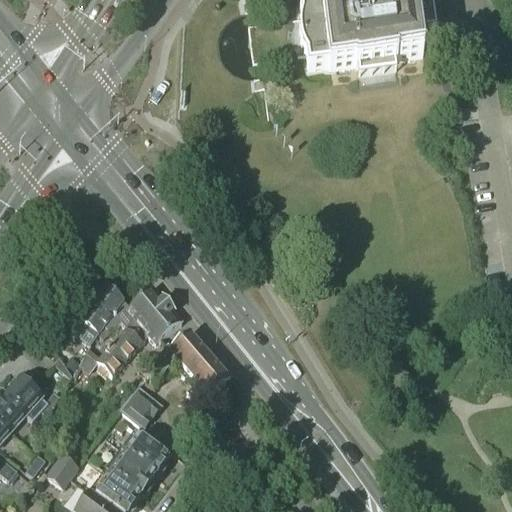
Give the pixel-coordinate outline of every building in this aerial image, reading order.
[(344,0),(319,4),(319,7),(300,10),(301,15),(297,15),(299,30),(297,36),(296,42),(298,47),(302,52),(304,68),(308,68),(308,72),(329,70),(329,73),(355,69),(356,71),(396,66),(396,64),(422,60),(420,44),(434,42),(430,6),(415,8),(414,0),(344,0)] [(94,345),(98,341),(98,340),(109,323),(121,306),(103,290),(69,337),(89,352),(94,345)] [(127,336),(100,366),(96,370),(111,384),(141,352),(135,347),(138,344),(134,341),(140,335),(154,353),(180,331),(152,295),(151,296),(146,290),(133,300),(138,307),(133,312),(125,304),(123,308),(121,306),(109,323),(98,340),(98,341),(94,345),(99,350),(108,339),(121,329),(127,336)] [(229,389),(205,361),(188,342),(162,365),(161,364),(145,384),(156,392),(172,372),(172,373),(183,385),(187,382),(214,413),(230,399),(224,392),(229,389)] [(88,355),(77,372),(86,380),(96,370),(100,366),(88,355)] [(70,363),(64,371),(72,378),(78,369),(70,363)] [(17,382),(2,399),(24,419),(32,426),(47,409),(17,382)] [(137,396),(120,418),(143,436),(161,414),(137,396)] [(2,399),(0,401),(0,427),(9,436),(24,419),(2,399)] [(120,439),(126,431),(118,425),(112,433),(120,439)] [(0,427),(0,446),(9,436),(0,427)] [(119,457),(154,483),(155,482),(160,482),(165,476),(163,471),(169,463),(134,437),(119,457)] [(149,490),(154,483),(119,457),(104,477),(140,503),(141,502),(146,502),(150,496),(149,490)] [(88,466),(97,472),(102,466),(93,459),(88,466)] [(60,461),(44,482),(62,496),(78,474),(60,461)] [(31,470),(38,475),(44,467),(37,462),(31,470)] [(0,480),(8,487),(16,477),(0,463),(0,480)] [(32,484),(38,475),(31,470),(25,478),(32,484)] [(135,511),(135,510),(140,503),(104,477),(89,498),(107,511),(135,511)] [(105,511),(88,499),(77,511),(105,511)]
